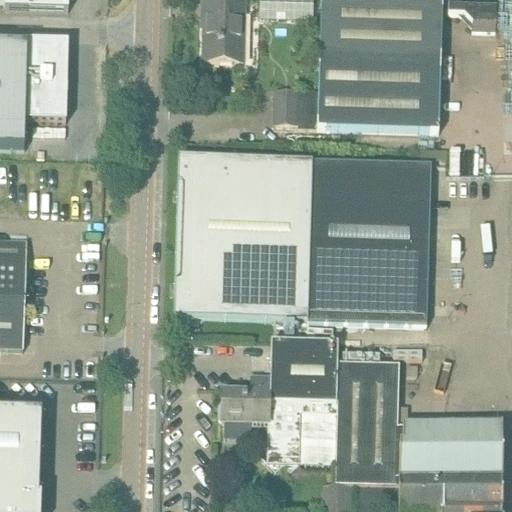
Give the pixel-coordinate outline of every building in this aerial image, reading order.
[(0,0),(0,8),(4,9),(4,13),(68,14),(68,0),(0,0)] [(314,22),(314,0),(259,0),(259,23),(314,22)] [(299,131),(418,137),(438,137),(442,6),(422,5),(321,0),(318,96),(299,96),(275,95),(275,126),(299,127),(299,131)] [(496,4),(448,2),(447,18),(463,19),(472,28),(471,35),(495,36),(496,16),(496,4)] [(243,66),(243,24),(244,4),(204,4),(204,19),(207,20),(207,30),(203,30),(203,65),(223,66),(243,66)] [(67,46),(26,45),(26,51),(0,50),(0,155),(24,156),(25,127),(65,128),(67,46)] [(422,153),(422,164),(447,164),(447,153),(422,153)] [(173,323),(426,330),(431,169),(178,162),(173,323)] [(26,246),(0,245),(0,353),(23,355),(26,246)] [(300,419),(336,420),(336,382),(337,362),(283,361),(283,381),(251,380),(251,381),(253,382),(253,396),(222,395),(221,427),(268,428),(267,452),(259,460),(275,476),(283,469),(290,477),(299,469),(300,419)] [(337,388),(337,420),(336,490),(358,490),(400,490),(400,504),(400,510),(501,511),(502,483),(502,428),(402,428),(402,451),(397,451),(399,369),(337,368),(337,388)] [(407,369),(406,380),(417,380),(417,370),(407,369)] [(41,416),(0,414),(0,511),(40,511),(41,501),(39,501),(41,416)] [(358,490),(358,504),(373,504),(400,504),(400,490),(358,490)]
